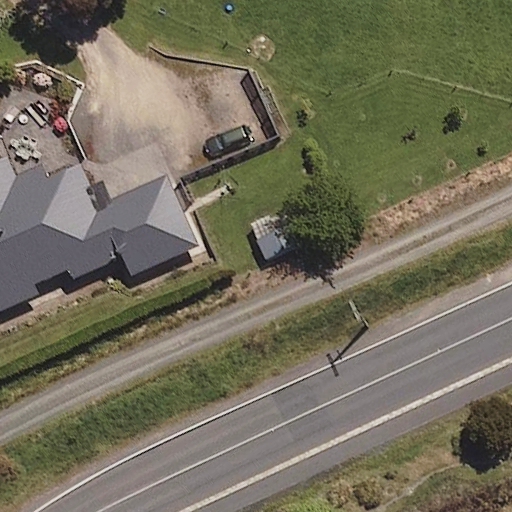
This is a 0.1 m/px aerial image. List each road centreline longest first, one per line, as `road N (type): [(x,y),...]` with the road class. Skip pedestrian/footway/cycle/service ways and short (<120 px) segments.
road 1 (residential): [(0,431),(511,195)]
road 2 (tertiary): [(95,511),(511,316)]
